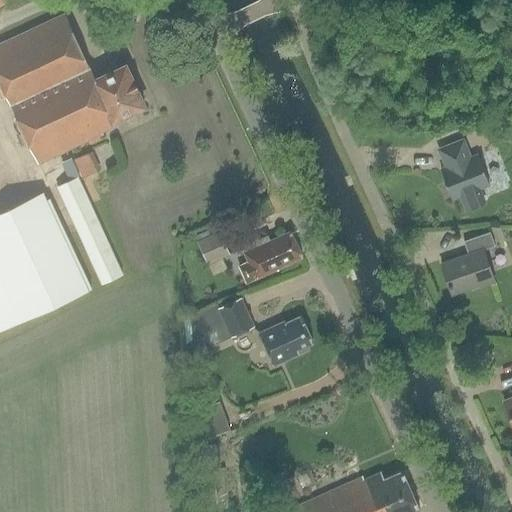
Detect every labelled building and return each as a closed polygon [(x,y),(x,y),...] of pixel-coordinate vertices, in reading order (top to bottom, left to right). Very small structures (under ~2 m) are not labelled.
[(0,81),(39,163),(100,134),(101,135),(114,129),(111,124),(144,107),(125,68),(94,82),(64,16),(0,45),(0,81)] [(441,171),(452,200),(460,196),(467,212),(486,204),(480,189),(489,185),(478,157),(470,160),(463,142),(440,151),(447,169),(441,171)] [(99,150),(80,158),(88,177),(107,169),(99,150)] [(102,285),(124,274),(79,177),(57,187),(102,285)] [(0,333),(92,290),(45,192),(0,213),(0,333)] [(221,231),(198,242),(209,266),(232,255),(221,231)] [(248,283),(303,258),(291,232),(270,242),(268,237),(242,249),(248,262),(239,266),(248,283)] [(483,252),(495,247),(490,233),(464,243),(469,256),(442,266),(453,295),(480,286),(480,288),(494,283),(483,252)] [(255,328),(242,298),(221,308),(228,325),(233,338),(255,328)] [(298,350),(313,343),(301,318),(286,324),(286,322),(260,334),(275,366),(300,354),(298,350)] [(225,468),(214,469),(218,510),(228,509),(225,468)] [(403,472),(384,480),(382,474),(358,485),(356,481),(286,511),(417,511),(420,511),(403,472)]
